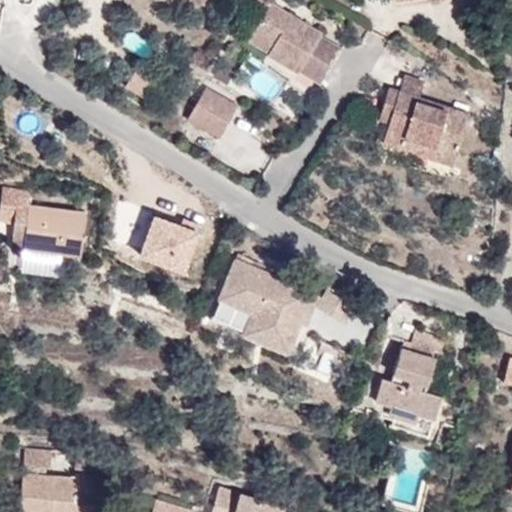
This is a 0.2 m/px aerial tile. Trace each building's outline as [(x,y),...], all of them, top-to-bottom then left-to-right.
[(245,0),(266,11),(271,3),(272,3),(273,0),(265,0),(264,3),(259,0),(245,0)] [(272,3),(271,3),(266,11),(253,33),(273,45),(269,52),(268,54),(298,72),(299,70),(320,82),(330,65),(309,53),(319,36),(321,33),(272,3)] [(273,45),(253,33),(249,40),(269,52),(273,45)] [(330,65),(341,48),(319,36),(309,53),(330,65)] [(147,99),(157,81),(136,69),(125,85),(147,99)] [(419,97),(425,80),(405,73),(399,91),(419,97)] [(220,137),(238,105),(206,87),(187,119),(220,137)] [(399,91),(389,88),(383,107),(393,110),(389,123),(383,142),(401,148),(404,136),(435,146),(432,158),(453,164),(469,113),(419,97),(399,91)] [(389,123),(393,110),(383,107),(379,120),(389,123)] [(432,158),(435,146),(404,136),(401,148),(432,158)] [(81,256),(86,212),(28,205),(30,191),(3,187),(0,205),(0,219),(14,222),(12,235),(25,237),(23,246),(23,249),(81,256)] [(180,226),(183,219),(156,209),(154,216),(180,226)] [(199,225),(183,219),(180,226),(154,216),(140,254),(182,270),(199,225)] [(23,246),(25,237),(12,235),(11,245),(23,246)] [(313,304),(317,294),(236,259),(211,319),(292,353),(313,304)] [(344,317),(353,294),(328,283),(323,296),(317,294),(313,304),(344,317)] [(424,391),(435,356),(432,355),(433,350),(440,352),(444,338),(415,328),(410,343),(403,340),(391,381),(382,378),(375,401),(391,405),(388,414),(415,422),(418,414),(434,418),(441,396),(424,391)] [(511,384),(511,357),(510,357),(503,383),(511,384)] [(99,511),(103,477),(73,474),(73,478),(37,475),(38,467),(50,468),(52,451),(25,448),(19,511),(48,511),(49,511),(57,511),(99,511)] [(104,472),(105,456),(76,453),(75,468),(104,472)] [(272,511),(277,497),(235,484),(233,490),(216,485),(207,511),(272,511)] [(163,511),(167,502),(155,498),(151,511),(163,511)] [(190,511),(191,509),(167,502),(163,511),(190,511)]
